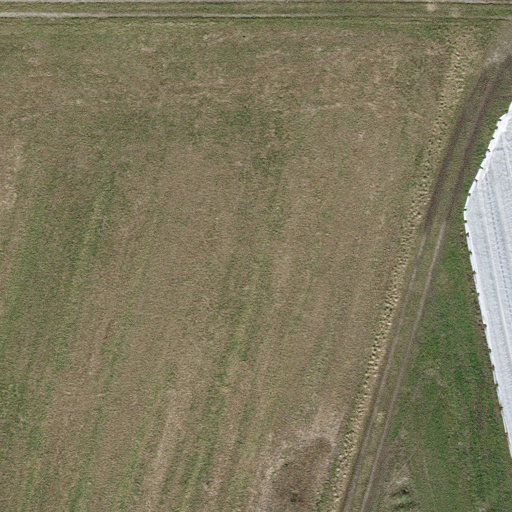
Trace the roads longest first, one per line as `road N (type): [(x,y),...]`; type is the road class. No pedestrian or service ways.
road 1 (track): [(0,23),(209,29),(511,15)]
road 2 (track): [(511,67),(490,86),(366,511)]
